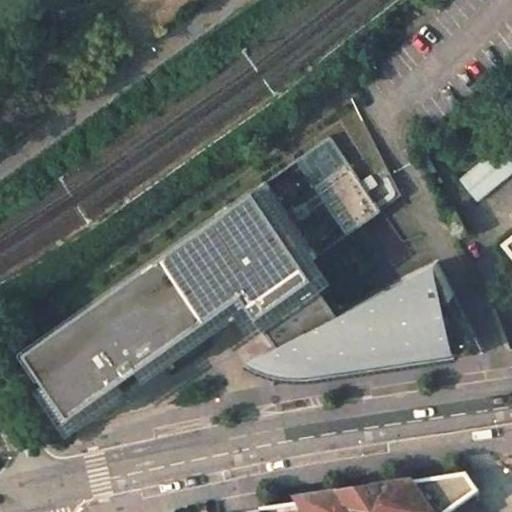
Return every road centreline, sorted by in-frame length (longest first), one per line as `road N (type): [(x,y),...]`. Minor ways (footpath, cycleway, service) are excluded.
road 1 (trunk): [(0,202),(157,144),(511,41)]
road 2 (tertiary): [(48,484),(253,440),(511,400)]
road 3 (trunk): [(424,0),(127,91),(0,139)]
road 4 (residential): [(0,168),(231,0)]
